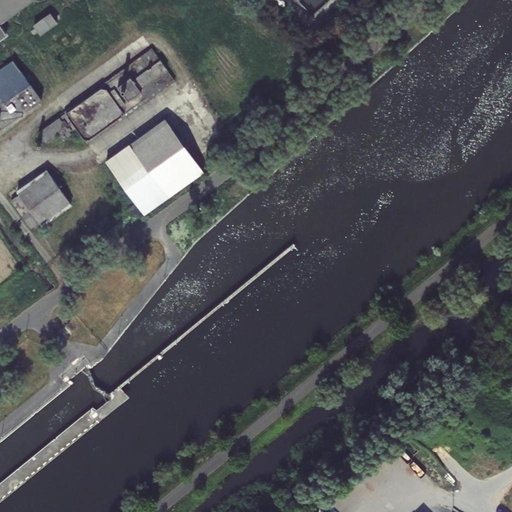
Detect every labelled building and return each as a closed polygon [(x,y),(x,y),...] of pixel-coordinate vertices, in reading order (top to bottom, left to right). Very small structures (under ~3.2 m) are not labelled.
[(0,0),(0,38),(7,34),(0,22),(31,0),(0,0)] [(50,14),(34,25),(41,34),(56,23),(50,14)] [(65,113),(39,132),(46,142),(59,133),(64,139),(77,130),(87,144),(175,80),(167,69),(160,59),(152,48),(64,111),(65,113)] [(13,60),(0,69),(0,128),(42,99),(31,84),(30,84),(13,60)] [(203,172),(166,118),(106,160),(143,213),(203,172)] [(19,194),(39,222),(41,225),(71,203),(47,170),(17,192),(19,194)] [(39,222),(19,194),(11,200),(31,228),(39,222)] [(354,477),(364,491),(376,483),(370,475),(379,469),(375,463),(354,477)]
